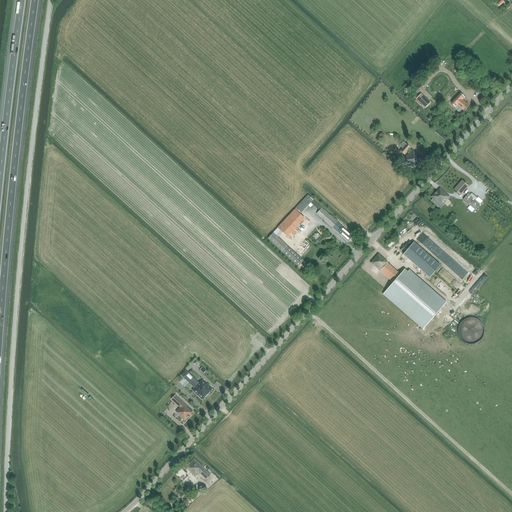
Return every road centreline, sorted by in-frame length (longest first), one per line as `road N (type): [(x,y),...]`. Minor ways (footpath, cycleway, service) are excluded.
road 1 (tertiary): [(124,511),(511,84)]
road 2 (unclassified): [(5,511),(20,234),(50,0)]
road 3 (motorway): [(0,314),(34,0)]
road 4 (motorway): [(21,0),(0,181)]
